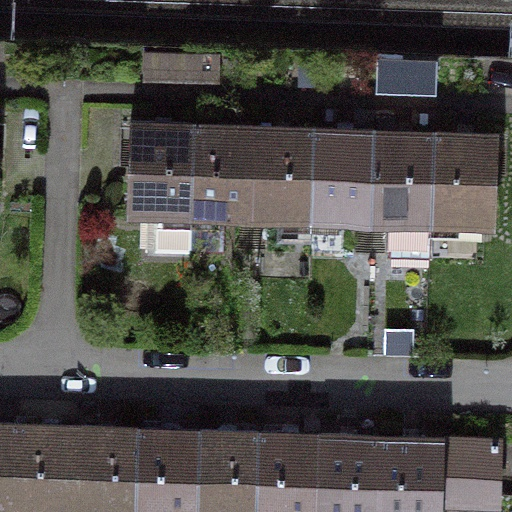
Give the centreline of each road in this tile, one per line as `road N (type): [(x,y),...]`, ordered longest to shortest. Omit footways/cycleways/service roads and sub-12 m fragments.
road 1 (residential): [(54,370),(511,387)]
road 2 (residential): [(511,102),(64,87)]
road 3 (residential): [(64,87),(54,370)]
